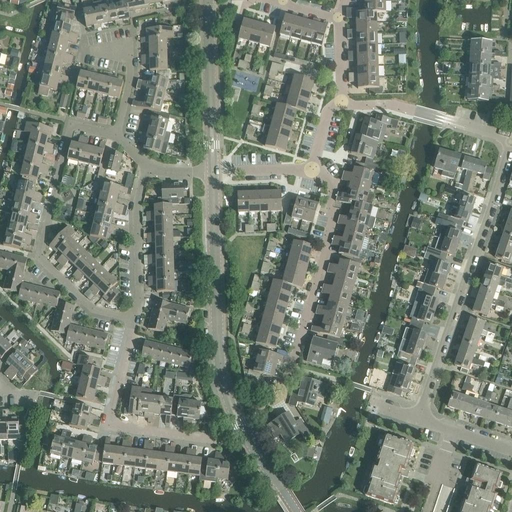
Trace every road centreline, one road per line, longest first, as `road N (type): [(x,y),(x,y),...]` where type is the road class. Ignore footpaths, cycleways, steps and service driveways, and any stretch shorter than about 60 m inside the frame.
road 1 (tertiary): [(296,511),(238,423),(219,371),(212,171)]
road 2 (residential): [(117,133),(71,123),(39,257),(90,310),(135,320)]
road 3 (residential): [(418,418),(511,140)]
road 4 (residential): [(282,395),(333,189),(313,167)]
road 5 (residential): [(215,439),(111,423),(135,320)]
road 6 (tertiary): [(212,171),(207,0)]
road 7 (residential): [(135,320),(137,206),(148,168)]
road 8 (residential): [(117,133),(129,92),(128,51),(88,53)]
